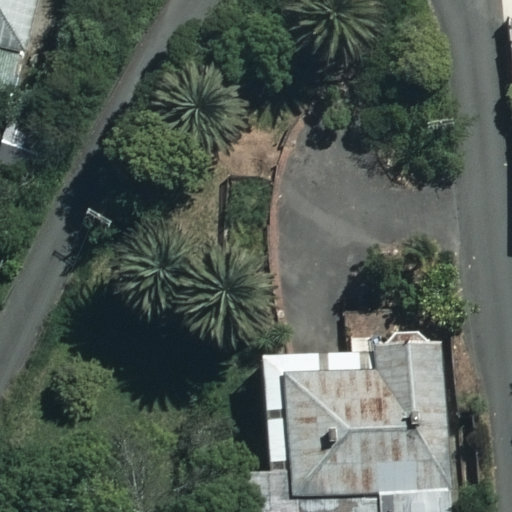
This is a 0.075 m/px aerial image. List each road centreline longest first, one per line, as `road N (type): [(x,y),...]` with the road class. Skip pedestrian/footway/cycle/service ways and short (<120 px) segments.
road 1 (residential): [(511,452),(467,0)]
road 2 (residential): [(199,0),(0,359)]
